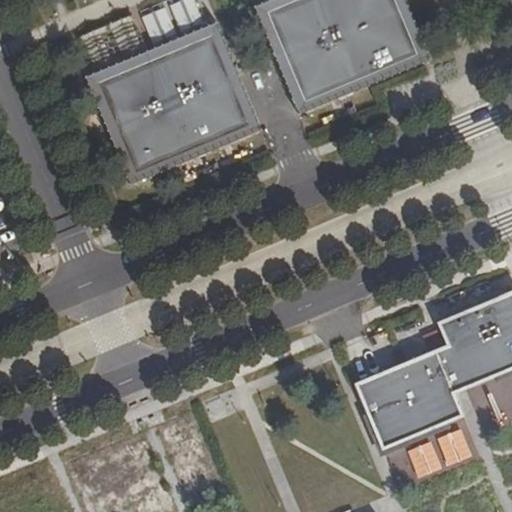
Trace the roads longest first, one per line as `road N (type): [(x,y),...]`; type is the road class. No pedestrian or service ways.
road 1 (unclassified): [(511,108),(89,286)]
road 2 (unclassified): [(128,381),(511,220)]
road 3 (unclassified): [(89,286),(0,72)]
road 4 (unclassified): [(0,434),(128,381)]
